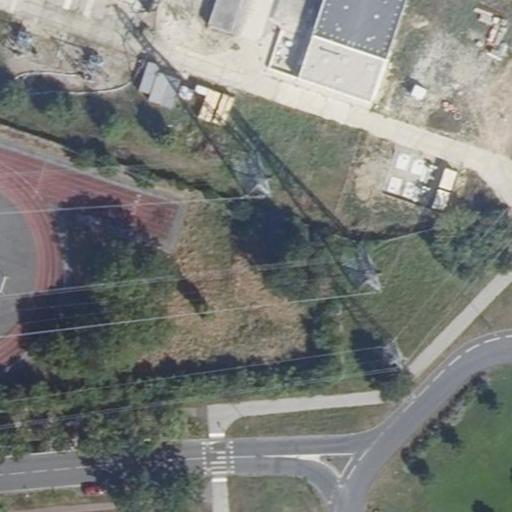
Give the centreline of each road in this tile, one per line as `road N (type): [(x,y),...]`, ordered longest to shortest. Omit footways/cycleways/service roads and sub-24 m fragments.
road 1 (tertiary): [(285,454),(0,474)]
road 2 (tertiary): [(511,349),(465,365),(388,444)]
